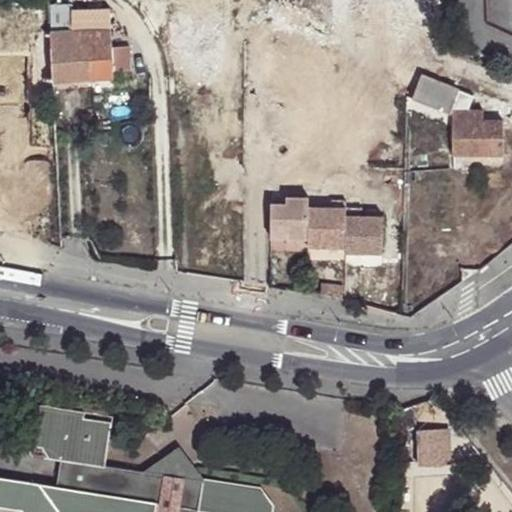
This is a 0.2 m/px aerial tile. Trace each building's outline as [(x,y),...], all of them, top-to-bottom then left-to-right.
[(167,0),(168,45),(226,44),(225,0),(167,0)] [(343,0),(344,17),(432,13),(431,0),(343,0)] [(54,84),(113,79),(113,73),(129,72),(127,48),(111,49),(107,14),(76,14),(76,8),(49,9),(54,84)] [(319,99),(320,52),(272,52),(272,99),(319,99)] [(472,115),(472,85),(414,84),(414,105),(452,106),(452,161),(503,162),(503,116),(472,115)] [(134,87),(121,92),(126,102),(139,97),(134,87)] [(351,97),(351,147),(392,147),(392,97),(351,97)] [(349,104),(292,104),(291,158),(349,158),(349,104)] [(308,202),(270,200),(268,248),(382,253),(384,218),(344,216),(345,209),(308,207),(308,202)] [(102,467),(109,424),(81,420),(82,415),(31,407),(23,446),(43,450),(52,451),(53,448),(61,449),(59,462),(53,488),(0,480),(0,495),(2,496),(11,490),(44,495),(50,504),(74,508),(73,511),(268,511),(270,507),(258,492),(206,484),(140,473),(102,467)] [(450,428),(414,430),(416,466),(452,464),(450,428)] [(61,449),(53,448),(52,451),(43,450),(50,461),(59,462),(61,449)] [(178,449),(140,473),(206,484),(178,449)] [(2,496),(0,495),(0,508),(24,511),(73,511),(74,508),(50,504),(44,495),(11,490),(2,496)]
